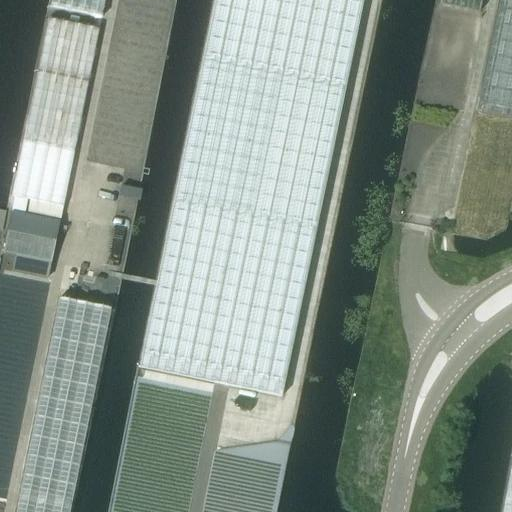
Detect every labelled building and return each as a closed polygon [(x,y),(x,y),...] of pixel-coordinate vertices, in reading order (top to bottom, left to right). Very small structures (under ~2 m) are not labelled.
[(101,19),(104,0),(51,0),(50,9),(101,19)] [(281,399),(363,0),(214,0),(139,370),(281,399)] [(440,0),(440,5),(479,13),(481,0),(440,0)] [(511,0),(498,0),(476,111),(511,118),(511,0)] [(48,19),(12,197),(29,200),(26,213),(60,220),(62,207),(99,29),(48,19)] [(119,197),(136,200),(139,201),(141,192),(138,191),(121,188),(119,197)] [(12,211),(25,213),(27,201),(14,199),(12,211)] [(11,215),(4,255),(50,263),(57,224),(11,215)]
